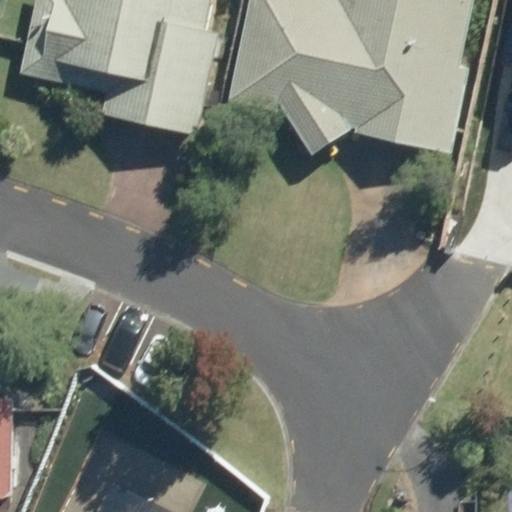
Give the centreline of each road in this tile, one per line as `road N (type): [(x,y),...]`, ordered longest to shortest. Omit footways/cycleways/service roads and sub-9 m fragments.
road 1 (residential): [(340,388),(252,321),(155,272),(0,221)]
road 2 (residential): [(457,299),(340,388)]
road 3 (residential): [(318,511),(350,425),(340,388)]
